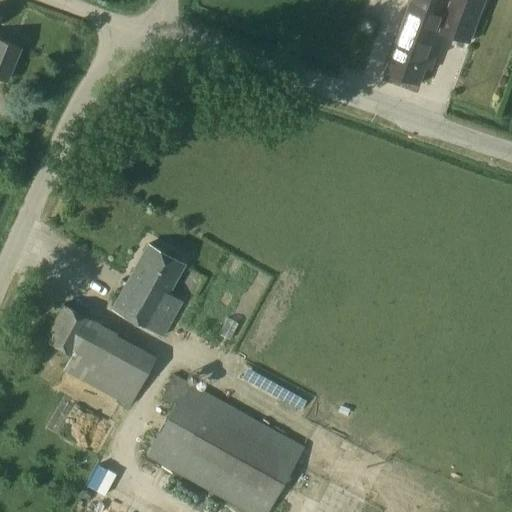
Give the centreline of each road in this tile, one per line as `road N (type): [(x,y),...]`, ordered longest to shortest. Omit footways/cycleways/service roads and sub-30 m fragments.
road 1 (unclassified): [(0,294),(121,25)]
road 2 (residential): [(511,151),(256,64)]
